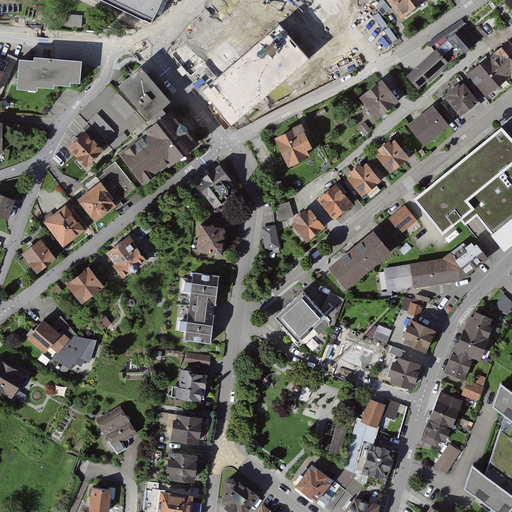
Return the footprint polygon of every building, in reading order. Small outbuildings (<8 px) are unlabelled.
[(101,0),(146,20),(155,0),(101,0)] [(281,23),(261,0),(237,0),(168,58),(191,85),(249,37),(252,40),(240,57),(243,61),(199,98),(224,128),(234,134),(343,44),(368,7),(373,10),(379,0),(304,0),(301,5),(294,10),(287,21),(283,24),(281,23)] [(387,0),(403,21),(433,0),(432,0),(387,0)] [(382,12),(390,10),(388,1),(381,3),(382,12)] [(466,54),(476,44),(459,28),(449,39),(466,54)] [(511,78),(511,39),(511,40),(468,73),(487,98),(511,78)] [(417,92),(447,64),(435,52),(406,80),(417,92)] [(83,65),(17,62),(16,90),(81,93),(83,65)] [(141,68),(119,86),(149,119),(170,101),(150,79),(141,68)] [(398,103),(379,80),(356,99),(375,122),(398,103)] [(462,81),(442,96),(461,121),(481,106),(462,81)] [(453,131),(436,106),(409,124),(426,149),(453,131)] [(116,149),(142,184),(194,144),(168,110),(116,149)] [(105,154),(113,147),(108,140),(116,134),(101,113),(84,126),(105,154)] [(314,156),(300,126),(272,139),(285,169),(314,156)] [(511,139),(501,127),(413,199),(443,234),(461,219),(466,227),(477,218),(503,249),(511,242),(511,139)] [(78,157),(86,165),(101,150),(93,141),(93,142),(84,133),(69,147),(78,156),(78,157)] [(413,154),(396,133),(372,153),(390,174),(413,154)] [(88,192),(80,199),(96,219),(113,205),(115,208),(121,203),(120,201),(136,188),(115,161),(103,171),(105,173),(98,178),(96,176),(83,186),(86,189),(88,192)] [(380,183),(364,161),(343,176),(360,198),(380,183)] [(198,183),(217,209),(240,193),(220,167),(198,183)] [(354,207),(336,183),(318,197),(336,220),(354,207)] [(16,203),(0,196),(0,220),(8,224),(16,203)] [(277,204),(279,219),(294,216),(292,202),(277,204)] [(420,221),(408,204),(390,216),(403,234),(420,221)] [(326,228),(308,206),(290,221),(309,243),(326,228)] [(44,218),(64,244),(83,229),(66,207),(54,216),(51,212),(44,218)] [(264,226),(265,249),(278,248),(277,225),(264,226)] [(226,229),(200,226),(197,253),(223,256),(226,229)] [(392,251),(374,229),(327,266),(346,288),(392,251)] [(136,231),(101,251),(117,278),(152,258),(136,231)] [(490,260),(471,238),(447,256),(384,267),(387,295),(462,284),(490,260)] [(43,240),(19,255),(33,276),(56,260),(43,240)] [(88,267),(65,283),(79,303),(102,288),(88,267)] [(214,343),(222,275),(188,272),(181,340),(214,343)] [(509,312),(511,306),(511,294),(503,289),(494,302),(509,312)] [(320,319),(299,296),(277,316),(298,339),(320,319)] [(427,298),(412,296),(409,315),(424,317),(427,298)] [(498,316),(475,308),(459,349),(482,358),(498,316)] [(45,317),(28,337),(54,360),(75,372),(94,339),(63,335),(45,317)] [(423,353),(433,331),(409,320),(399,342),(423,353)] [(397,329),(373,321),(368,338),(391,345),(397,329)] [(391,348),(376,345),(373,356),(388,359),(391,348)] [(210,366),(213,355),(189,350),(187,361),(210,366)] [(453,352),(445,375),(465,382),(472,358),(453,352)] [(414,389),(422,364),(393,354),(385,379),(414,389)] [(28,375),(0,356),(0,387),(14,397),(28,375)] [(211,373),(182,369),(178,399),(207,403),(211,373)] [(487,389),(468,380),(460,398),(480,407),(487,389)] [(511,511),(511,392),(499,382),(492,405),(507,419),(488,474),(473,464),(464,488),(495,511),(511,511)] [(463,403),(441,395),(434,415),(456,422),(463,403)] [(386,405),(368,399),(361,423),(379,429),(386,405)] [(410,405),(392,400),(386,418),(404,424),(410,405)] [(97,420),(116,455),(142,440),(123,406),(97,420)] [(203,417),(174,415),(172,442),(201,444),(203,417)] [(349,427),(335,423),(328,455),(342,458),(349,427)] [(378,432),(357,425),(343,470),(363,476),(378,432)] [(451,431),(428,425),(423,445),(446,450),(451,431)] [(198,454),(170,451),(167,480),(194,484),(198,454)] [(459,461),(446,451),(434,466),(447,476),(459,461)] [(332,480),(311,462),(293,483),(315,501),(332,480)] [(229,511),(244,511),(257,495),(237,480),(219,504),(229,511)] [(109,511),(113,486),(92,483),(87,511),(109,511)] [(191,511),(193,491),(162,488),(159,511),(191,511)] [(381,511),(384,508),(357,489),(341,511),(381,511)] [(277,511),(263,502),(256,511),(277,511)]
